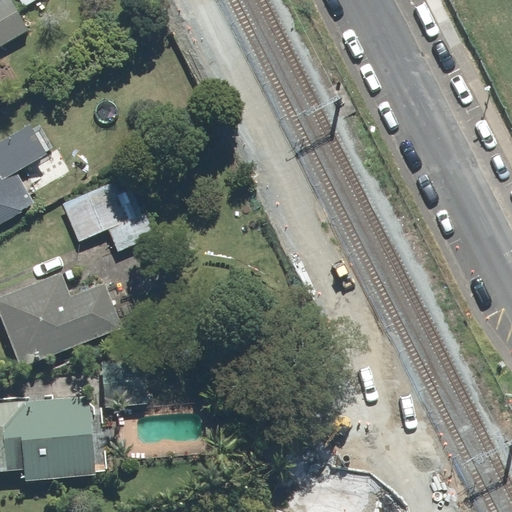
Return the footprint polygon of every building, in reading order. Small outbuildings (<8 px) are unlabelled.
[(14,0),(3,0),(0,2),(0,54),(34,35),(14,0)] [(21,0),(26,9),(44,0),(21,0)] [(53,158),(35,127),(0,147),(0,229),(41,205),(24,175),(53,158)] [(67,211),(82,242),(110,230),(121,255),(158,238),(132,182),(67,211)] [(66,271),(0,296),(0,311),(22,369),(123,329),(107,287),(77,299),(66,271)] [(150,362),(106,364),(108,407),(151,405),(150,362)] [(0,401),(0,476),(28,475),(29,478),(99,473),(94,395),(0,401)]
